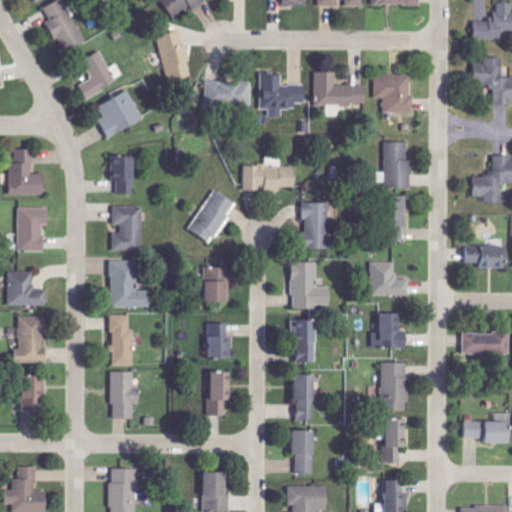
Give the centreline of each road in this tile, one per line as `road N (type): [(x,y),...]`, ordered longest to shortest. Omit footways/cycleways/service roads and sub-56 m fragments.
road 1 (residential): [(440,0),(436,511)]
road 2 (residential): [(0,19),(56,116),(75,171),(74,511)]
road 3 (residential): [(259,235),(257,511)]
road 4 (residential): [(0,443),(258,445)]
road 5 (residential): [(440,42),(222,41)]
